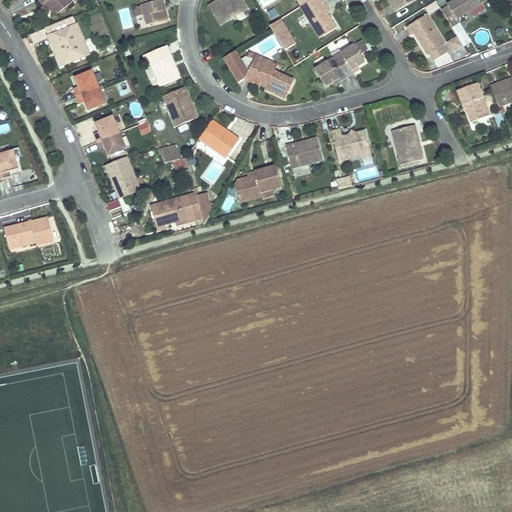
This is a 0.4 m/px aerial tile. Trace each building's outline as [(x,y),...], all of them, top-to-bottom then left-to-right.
[(73,2),(71,0),(39,0),(43,5),(45,4),(49,8),(55,16),(73,2)] [(165,7),(163,0),(156,2),(155,0),(140,0),(147,25),(168,20),(166,11),(165,7)] [(249,9),(244,0),(223,0),(221,2),(220,0),(208,7),(220,27),(249,9)] [(301,7),(320,39),(336,30),(327,15),(321,5),(324,3),(321,0),(312,0),(310,1),(301,7)] [(393,0),(395,2),(392,3),(397,11),(413,0),(393,0)] [(443,11),(453,27),(460,23),(458,19),(467,14),(466,12),(469,10),(470,12),(489,0),(456,0),(448,5),(449,7),(443,11)] [(324,3),(321,5),(327,15),(330,13),(324,3)] [(117,12),(122,30),(133,27),(128,9),(117,12)] [(446,45),(428,15),(407,28),(412,36),(415,34),(421,45),(423,43),(425,46),(423,47),(428,56),(430,55),(444,46),(446,45)] [(73,17),(44,29),(48,38),(53,46),(56,45),(64,64),(65,66),(90,55),(76,25),(73,17)] [(285,51),(297,44),(282,19),(270,27),(285,51)] [(260,45),(263,52),(275,47),(271,40),(260,45)] [(355,46),(315,70),(326,87),(333,83),(339,79),(340,82),(354,74),(352,71),(358,68),(365,63),(361,56),(357,50),(364,46),(362,42),(355,46)] [(65,66),(64,64),(56,45),(53,46),(62,67),(65,66)] [(364,46),(357,50),(361,56),(368,52),(364,46)] [(444,46),(430,55),(434,61),(448,52),(444,46)] [(180,79),(166,47),(143,57),(147,67),(151,65),(160,88),(180,79)] [(269,62),(256,56),(245,79),(255,84),(257,79),(269,84),(267,89),(267,90),(287,99),(295,81),(275,72),(267,68),(269,62)] [(278,66),(269,62),(267,68),(275,72),(278,66)] [(106,104),(99,88),(92,72),(76,79),(79,88),(74,90),(77,98),(80,104),(85,102),(89,111),(106,104)] [(511,78),(491,87),(499,108),(511,102),(511,78)] [(269,84),(257,79),(255,84),(267,89),(269,84)] [(457,91),(464,109),(465,108),(467,107),(468,111),(467,111),(471,123),(490,116),(478,83),(457,91)] [(198,119),(184,88),(152,102),(165,133),(198,119)] [(499,112),(492,115),(498,127),(504,124),(499,112)] [(126,150),(120,133),(113,118),(96,125),(100,134),(95,136),(97,143),(100,149),(105,148),(109,157),(126,150)] [(140,136),(151,133),(147,122),(137,126),(140,136)] [(239,141),(212,122),(198,141),(225,160),(239,141)] [(393,132),(402,166),(424,160),(420,147),(417,148),(413,135),(417,134),(415,126),(393,132)] [(354,137),(349,135),(342,137),(340,130),(332,132),(340,162),(361,156),(371,154),(365,131),(356,134),(354,137)] [(324,161),(318,138),(306,142),(307,144),(296,147),(295,144),(287,147),(292,169),(324,161)] [(175,147),(159,151),(164,164),(181,159),(175,147)] [(18,170),(13,151),(0,154),(0,179),(3,179),(10,177),(8,172),(18,170)] [(141,190),(128,157),(107,166),(107,167),(113,183),(120,199),(141,190)] [(240,203),(262,197),(261,193),(273,190),(282,187),(277,167),(255,172),(256,176),(249,178),(238,180),(235,185),(240,203)] [(351,178),(337,182),(339,189),(340,189),(341,189),(353,186),(351,178)] [(275,196),(273,190),(261,193),(262,197),(263,199),(275,196)] [(196,194),(189,196),(152,206),(158,230),(166,228),(165,224),(175,222),(195,216),(195,220),(203,217),(196,194)] [(195,216),(175,222),(176,225),(195,220),(195,216)] [(55,242),(49,220),(49,219),(5,229),(9,246),(36,239),(37,243),(38,246),(55,242)] [(11,249),(37,243),(36,239),(9,246),(10,250),(11,249)]
